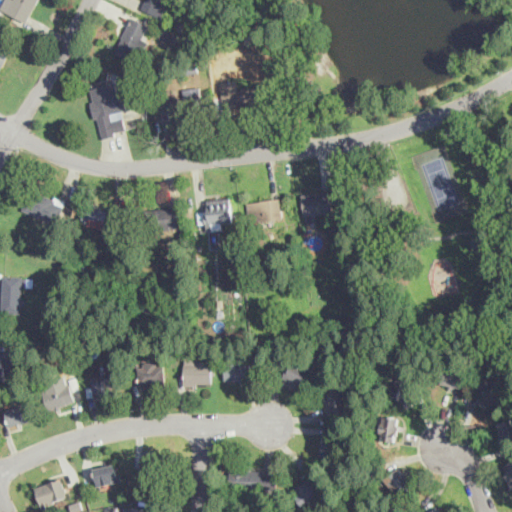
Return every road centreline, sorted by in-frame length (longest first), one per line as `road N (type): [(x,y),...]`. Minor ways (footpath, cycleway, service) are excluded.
road 1 (residential): [(0,121),(67,158),(114,168),(395,130),(511,75)]
road 2 (residential): [(0,470),(123,427),(272,425)]
road 3 (residential): [(90,0),(0,155)]
